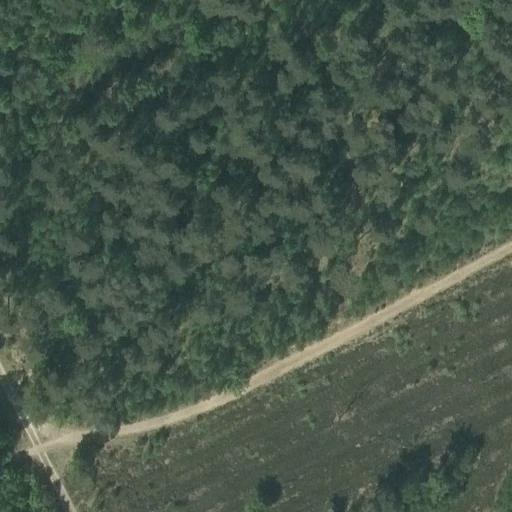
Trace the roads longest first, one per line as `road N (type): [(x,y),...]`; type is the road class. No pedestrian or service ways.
road 1 (track): [(511,254),(166,432),(39,448),(0,463)]
road 2 (track): [(0,371),(70,511)]
